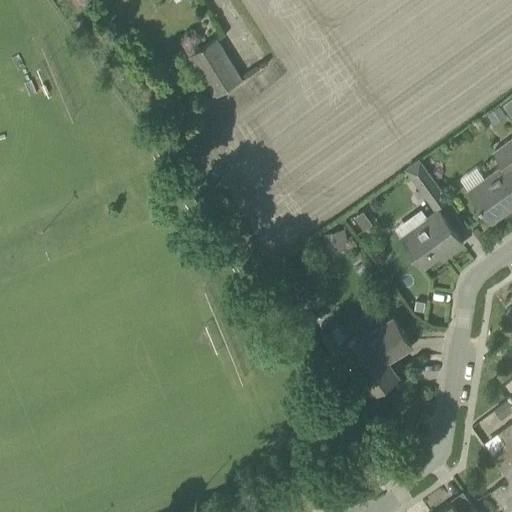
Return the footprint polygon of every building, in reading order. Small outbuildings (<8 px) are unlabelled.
[(189,55),(214,96),(244,77),(218,37),(189,55)] [(495,125),(507,116),(500,105),(487,114),(495,125)] [(504,163),(468,189),(489,218),(511,201),(511,137),(495,150),(504,163)] [(448,198),(419,157),(404,167),(433,208),(448,198)] [(439,209),(401,236),(423,266),(445,249),(448,253),(463,242),(439,209)] [(327,250),(349,246),(345,228),(324,233),(327,250)] [(365,329),(341,346),(374,392),(398,375),(387,361),(412,342),(393,316),(369,334),(365,329)] [(508,399),(497,406),(505,417),(511,411),(511,404),(508,399)] [(511,420),(500,429),(508,441),(491,453),(508,477),(509,478),(511,475),(511,420)] [(511,475),(509,478),(508,477),(490,489),(504,509),(511,503),(511,475)] [(477,511),(475,508),(470,511),(460,511),(454,502),(439,511),(477,511)]
